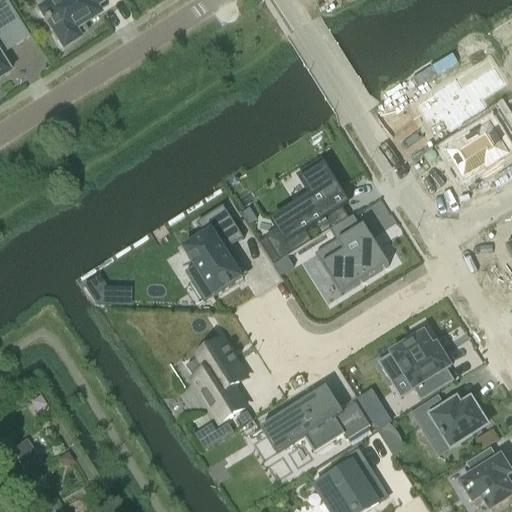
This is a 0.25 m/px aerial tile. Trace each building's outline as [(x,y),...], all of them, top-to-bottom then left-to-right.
[(0,0),(0,80),(9,75),(0,61),(0,56),(28,38),(3,0),(0,0)] [(54,0),(37,12),(43,22),(42,22),(44,26),(45,25),(61,50),(77,40),(77,39),(75,36),(85,30),(82,25),(97,16),(93,9),(104,2),(102,0),(54,0)] [(475,138),(448,155),(464,181),(485,168),(487,171),(507,158),(506,155),(511,151),(511,135),(498,113),(471,130),(475,138)] [(278,232),(258,244),(273,267),(287,259),(311,243),(305,234),(315,228),(321,237),(330,232),(349,220),(336,201),(342,198),(324,170),(303,183),(313,198),(273,223),(278,232)] [(203,236),(182,250),(193,268),(185,274),(192,286),(201,281),(213,299),(242,280),(248,277),(243,269),(241,266),(236,258),(230,248),(243,240),(223,207),(196,224),(203,236)] [(336,243),(315,256),(341,297),(389,267),(363,227),(360,229),(353,218),(349,220),(330,232),(336,243)] [(287,259),(273,267),(280,278),(293,269),(287,259)] [(424,335),(377,364),(391,386),(404,377),(421,403),(454,383),(446,371),(450,369),(436,347),(433,349),(424,335)] [(206,372),(192,381),(220,424),(245,409),(232,388),(245,380),(222,343),(197,358),(206,372)] [(326,389),(260,431),(277,458),(304,440),(314,455),(342,438),(346,443),(348,441),(367,429),(369,428),(355,405),(342,414),(326,389)] [(437,400),(412,416),(431,445),(443,437),(451,450),(486,428),(470,403),(460,409),(456,403),(444,411),(437,400)] [(247,413),(237,419),(242,428),(252,421),(247,413)] [(228,425),(216,433),(221,441),(233,433),(228,425)] [(367,429),(348,441),(352,448),(371,435),(367,429)] [(34,458),(26,445),(12,453),(20,467),(34,458)] [(472,477),(460,485),(473,505),(481,499),(489,511),(491,511),(511,498),(511,491),(505,480),(511,476),(501,459),(497,461),(490,450),(465,466),(472,477)] [(331,477),(305,493),(305,494),(314,489),(328,511),(369,511),(378,506),(363,482),(372,477),(356,453),(327,471),(331,477)]
